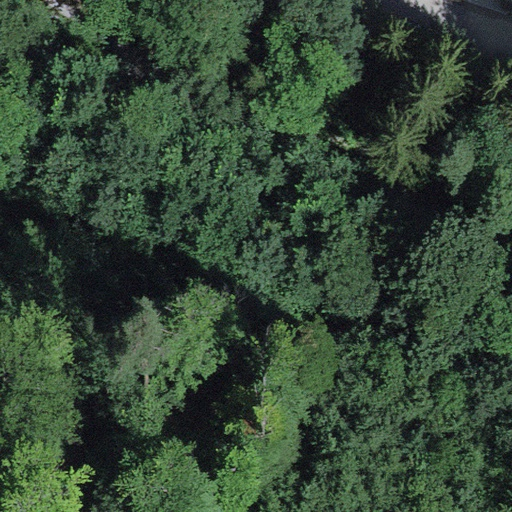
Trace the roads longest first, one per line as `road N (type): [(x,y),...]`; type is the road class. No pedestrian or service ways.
road 1 (track): [(0,195),(132,255),(511,379)]
road 2 (unclassified): [(382,0),(511,45)]
